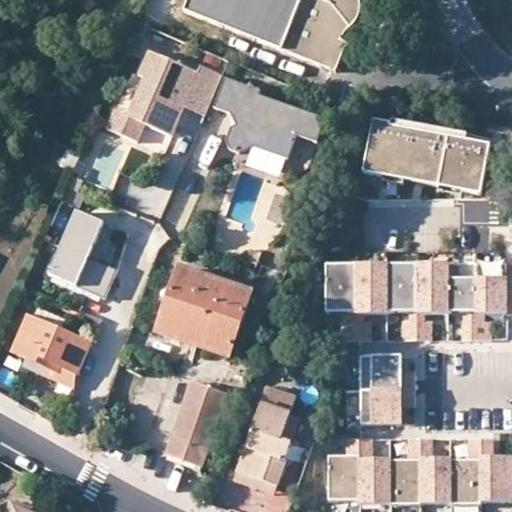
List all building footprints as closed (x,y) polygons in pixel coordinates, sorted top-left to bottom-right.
[(185,0),(182,10),(334,72),(346,43),(340,41),(330,37),(339,15),(358,0),(185,0)] [(362,9),(358,0),(339,15),(330,37),(340,41),(346,26),(359,20),(361,15),(362,9)] [(200,73),(151,51),(141,74),(146,77),(130,115),(118,110),(110,128),(140,141),(147,124),(174,136),(187,106),(207,115),(224,75),(203,65),(200,73)] [(263,88),(227,75),(216,105),(233,111),(239,124),(234,126),(228,141),(232,149),(241,152),(255,145),(292,159),(301,133),(322,141),(330,118),(261,94),(263,88)] [(390,123),(372,121),(364,174),(384,177),(385,171),(427,177),(427,173),(442,175),(441,180),(464,184),(464,188),(483,191),(490,141),(457,136),(457,139),(449,138),(449,135),(390,126),(390,123)] [(81,155),(69,148),(62,165),(74,170),(81,155)] [(84,179),(72,174),(68,185),(79,190),(84,179)] [(79,190),(68,185),(62,199),(74,204),(75,203),(81,205),(86,193),(79,190)] [(187,232),(191,200),(168,198),(165,229),(187,232)] [(295,204),(279,199),(271,222),(287,227),(295,204)] [(106,223),(79,211),(51,274),(107,299),(119,270),(91,258),(106,223)] [(504,265),(324,268),(325,316),(347,315),(356,315),(356,317),(361,317),(385,316),(385,315),(407,314),(415,314),(416,316),(420,316),(446,315),(446,314),(466,314),(474,313),(474,315),(479,315),(504,314),(504,265)] [(254,294),(181,270),(160,335),(233,360),(254,294)] [(67,320),(40,308),(35,318),(62,330),(67,320)] [(466,324),(479,324),(479,315),(474,315),(474,313),(466,314),(466,324)] [(421,324),(420,316),(416,316),(415,314),(407,314),(407,325),(421,324)] [(63,368),(79,376),(93,344),(62,330),(35,318),(29,315),(13,352),(50,369),(53,363),(63,368)] [(356,315),(347,315),(347,325),(361,325),(361,317),(356,317),(356,315)] [(466,324),(459,324),(459,342),(488,341),(488,323),(479,324),(466,324)] [(407,325),(401,325),(401,342),(430,342),(430,324),(421,324),(407,325)] [(347,325),(341,325),(341,343),(370,343),(370,325),(361,325),(347,325)] [(402,358),(361,359),(362,427),(403,426),(402,409),(416,408),(415,375),(402,375),(402,358)] [(60,374),(63,368),(53,363),(50,369),(60,374)] [(227,396),(193,384),(169,455),(203,466),(227,396)] [(239,473),(280,486),(294,444),(284,441),(291,417),(298,398),(268,388),(239,473)] [(347,424),(360,424),(360,393),(346,393),(347,424)] [(303,420),(291,417),(284,441),(294,444),(303,420)] [(376,442),(351,443),(351,460),(330,460),(330,504),(361,504),(361,507),(395,506),(395,508),(425,507),(425,506),(456,505),(456,507),(486,506),(486,503),(511,502),(511,458),(497,459),(497,440),(473,440),(473,462),(455,462),(455,460),(436,461),(436,441),(412,441),(413,463),(394,463),(395,462),(377,462),(376,442)] [(276,496),(280,486),(239,473),(236,483),(276,496)]
